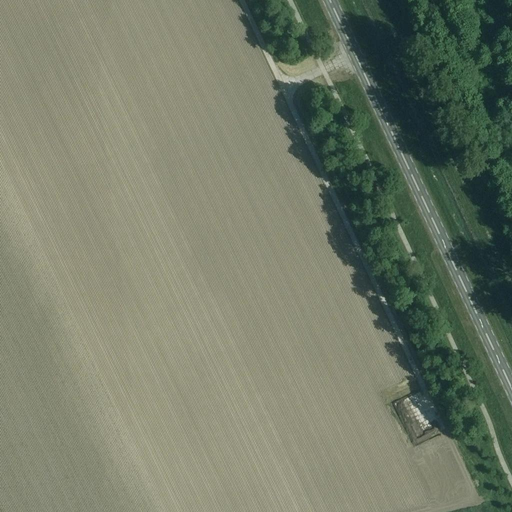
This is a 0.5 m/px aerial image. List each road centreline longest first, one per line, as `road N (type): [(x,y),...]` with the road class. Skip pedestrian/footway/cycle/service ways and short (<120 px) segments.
road 1 (secondary): [(511,397),(323,0)]
road 2 (unknown): [(284,87),(443,429)]
